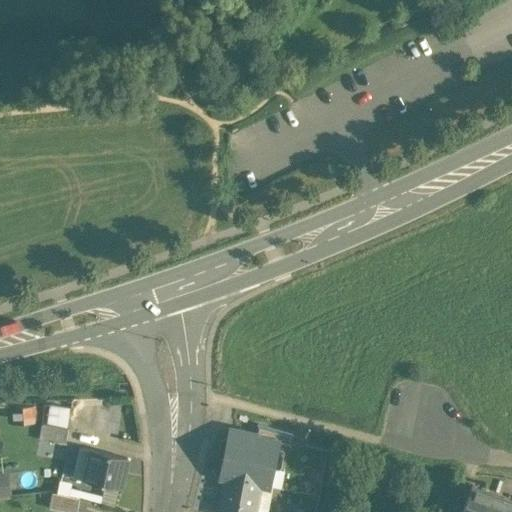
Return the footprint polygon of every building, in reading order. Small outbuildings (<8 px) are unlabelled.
[(449,0),(455,8),(468,0),(471,0),(476,7),(487,0),(449,0)] [(50,404),(47,421),(67,424),(69,406),(50,404)] [(70,427),(45,423),(42,438),(67,443),(70,427)] [(293,434),(258,424),(256,435),(255,437),(278,442),(290,444),(293,434)] [(278,442),(255,437),(256,435),(231,430),(222,476),(262,484),(269,485),(278,442)] [(128,457),(94,449),(87,480),(121,488),(128,457)] [(0,493),(10,492),(7,470),(0,470),(0,493)] [(256,511),(262,484),(226,477),(218,511),(256,511)] [(487,511),(495,492),(472,484),(461,511),(487,511)] [(77,511),(80,498),(53,492),(49,508),(71,511),(77,511)] [(511,511),(511,498),(495,492),(487,511),(511,511)]
